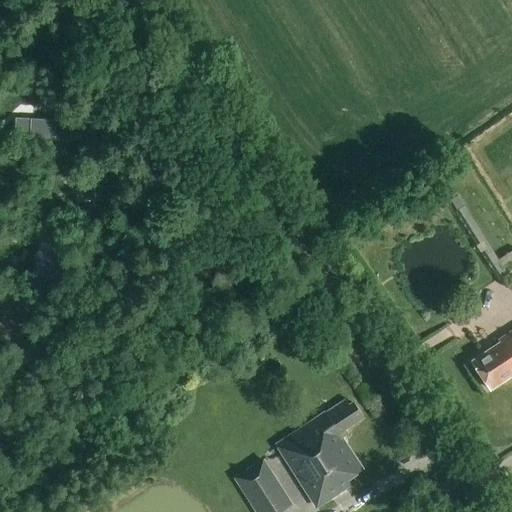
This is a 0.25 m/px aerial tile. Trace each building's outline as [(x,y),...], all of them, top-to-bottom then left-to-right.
[(64,122),(24,122),(24,138),(64,138),(64,122)] [(123,167),(79,171),(80,188),(93,187),(124,185),(123,167)] [(446,193),(434,200),(439,207),(450,200),(446,193)] [(457,196),(450,200),(457,211),(458,210),(463,207),(457,196)] [(52,237),(46,279),(63,281),(70,239),(52,237)] [(511,331),(498,340),(500,343),(471,362),(490,391),(511,376),(511,331)] [(341,438),(347,434),(344,430),(363,417),(354,403),(350,405),(347,400),(279,445),(319,506),(350,485),(346,479),(361,469),(341,438)] [(233,480),(253,511),(283,511),(293,506),(263,460),(233,480)]
